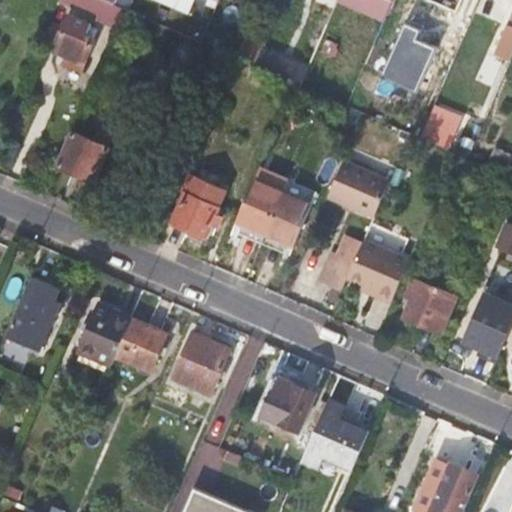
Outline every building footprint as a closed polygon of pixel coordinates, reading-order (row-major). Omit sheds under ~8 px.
[(63,0),(63,1),(119,25),(126,8),(115,4),(106,0),(63,0)] [(320,0),(320,1),(336,8),(339,0),(320,0)] [(464,0),(455,23),(468,28),(480,3),(473,0),(464,0)] [(511,0),(483,0),(479,11),(505,21),(511,2),(511,0)] [(511,13),(500,43),(511,48),(511,13)] [(73,16),(58,51),(71,57),(67,66),(85,74),(98,41),(88,37),(93,25),(73,16)] [(250,32),(240,56),(258,64),(267,43),(269,38),(250,32)] [(267,43),(258,64),(304,83),(313,64),(267,43)] [(241,61),(236,71),(252,78),(256,68),(241,61)] [(420,137),(447,148),(460,117),(434,105),(420,137)] [(129,155),(73,130),(57,167),(96,183),(97,180),(115,188),(129,155)] [(511,154),(497,148),(490,164),(511,172),(511,154)] [(393,180),(347,159),(331,197),(377,217),(393,180)] [(461,160),(456,171),(470,177),(475,165),(461,160)] [(492,178),(496,170),(481,164),(478,173),(492,178)] [(226,174),(205,165),(201,175),(222,184),(226,174)] [(173,224),(207,239),(230,188),(222,184),(201,175),(195,172),(173,224)] [(316,203),(258,177),(239,221),(297,245),(316,203)] [(511,226),(507,224),(498,243),(511,249),(511,226)] [(413,258),(368,238),(356,265),(352,274),(368,282),(375,284),(373,290),(394,300),(413,258)] [(323,280),(345,290),(352,274),(356,265),(334,255),(323,280)] [(43,350),(64,302),(56,298),(60,288),(35,277),(10,335),(43,350)] [(411,303),(405,316),(443,332),(458,296),(415,278),(405,300),(411,303)] [(365,287),(373,290),(375,284),(368,282),(365,287)] [(465,341),(500,357),(511,329),(511,303),(486,292),(465,341)] [(81,350),(115,364),(118,356),(135,317),(101,303),(81,350)] [(171,333),(135,317),(118,356),(154,371),(171,333)] [(196,332),(176,378),(212,393),(233,347),(196,332)] [(281,376),(264,415),(301,432),(318,392),(281,376)] [(348,404),(333,398),(305,460),(322,467),(328,455),(355,468),(372,428),(344,415),(348,404)] [(453,462),(432,511),(465,511),(481,475),(453,462)] [(187,511),(248,511),(197,490),(187,511)]
